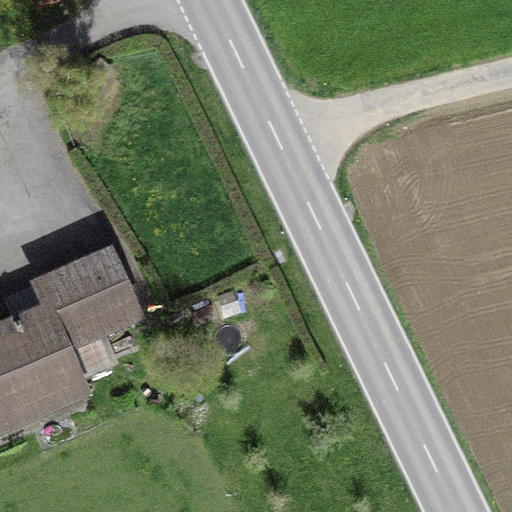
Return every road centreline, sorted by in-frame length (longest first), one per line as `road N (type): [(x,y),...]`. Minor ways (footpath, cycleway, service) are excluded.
road 1 (secondary): [(210,0),(456,511)]
road 2 (track): [(129,0),(0,86)]
